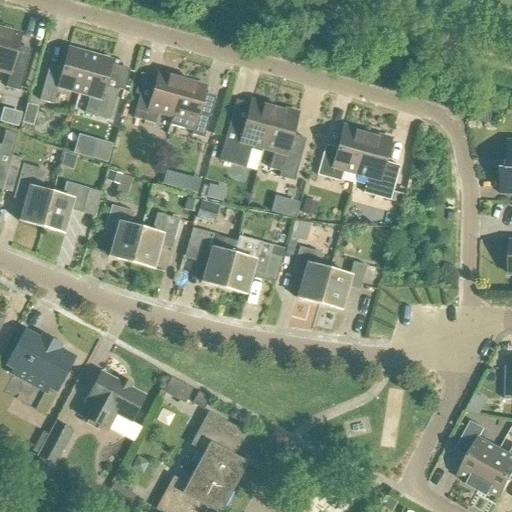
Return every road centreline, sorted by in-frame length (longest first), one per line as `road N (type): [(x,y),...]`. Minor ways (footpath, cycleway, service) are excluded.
road 1 (residential): [(470,328),(463,151),(443,116),(35,0)]
road 2 (residential): [(470,328),(389,358),(181,332),(0,257)]
road 3 (track): [(511,66),(288,0)]
road 4 (residential): [(461,511),(408,484),(454,395),(470,328)]
